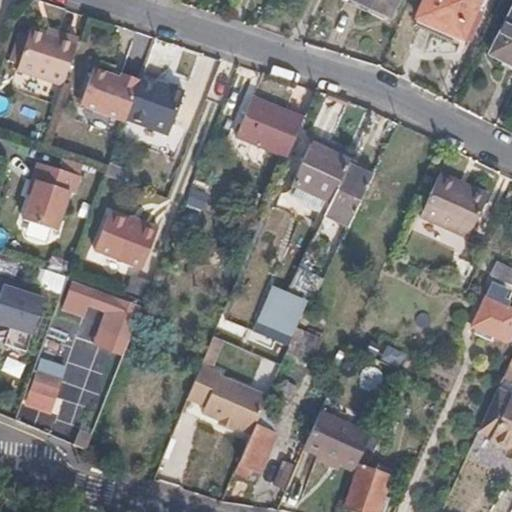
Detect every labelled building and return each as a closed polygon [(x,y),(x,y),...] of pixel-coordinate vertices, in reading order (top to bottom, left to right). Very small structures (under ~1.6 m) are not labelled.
[(358,0),(386,15),(393,0),(358,0)] [(466,41),(485,0),(428,0),(419,19),(466,41)] [(511,62),(511,11),(491,52),(511,62)] [(14,74),(61,90),(77,41),(58,34),(56,40),(28,29),(14,74)] [(123,125),(123,124),(139,82),(119,74),(117,80),(92,71),(77,110),(123,125)] [(167,92),(139,82),(123,124),(152,135),(170,87),(169,87),(167,92)] [(166,140),(183,92),(170,87),(152,135),(166,140)] [(236,137),(286,158),(301,119),(253,96),(236,137)] [(335,199),(352,164),(353,161),(315,143),(297,182),(335,199)] [(38,161),(32,178),(36,180),(23,218),(58,229),(69,192),(74,193),(80,176),(38,161)] [(352,164),(335,199),(329,212),(352,223),(374,175),(352,164)] [(460,187),(463,182),(441,172),(421,216),(469,238),(487,200),(460,187)] [(108,254),(121,217),(112,214),(98,250),(108,254)] [(134,216),(131,221),(145,226),(146,221),(134,216)] [(146,269),(162,228),(146,221),(145,226),(131,221),(121,217),(108,254),(146,269)] [(49,268),(68,275),(72,263),(53,256),(49,268)] [(511,286),(511,284),(511,270),(494,262),(488,275),(511,286)] [(290,292),(314,303),(325,281),(301,270),(290,292)] [(139,307),(72,282),(61,311),(84,319),(88,307),(105,313),(93,344),(121,355),(139,307)] [(45,297),(4,284),(0,297),(0,325),(32,336),(45,297)] [(266,324),(294,337),(308,306),(281,293),(266,324)] [(504,343),(511,326),(511,312),(487,300),(473,327),(504,343)] [(307,351),(317,356),(330,327),(308,316),(289,356),(302,362),(307,351)] [(238,422),(254,430),(257,425),(269,399),(221,377),(224,372),(201,362),(187,397),(206,406),(202,414),(218,422),(220,418),(236,426),(238,422)] [(280,402),(293,408),(300,392),(287,386),(280,402)] [(511,402),(494,395),(475,438),(488,444),(485,449),(511,461),(511,402)] [(354,467),(367,438),(369,433),(319,410),(302,448),(352,470),(354,467)] [(257,425),(254,430),(235,471),(245,474),(248,467),(259,472),(274,433),(257,425)] [(372,440),(367,438),(354,467),(356,469),(344,509),(356,511),(378,511),(388,478),(362,469),(372,440)] [(270,485),(283,491),(294,466),(281,461),(270,485)]
